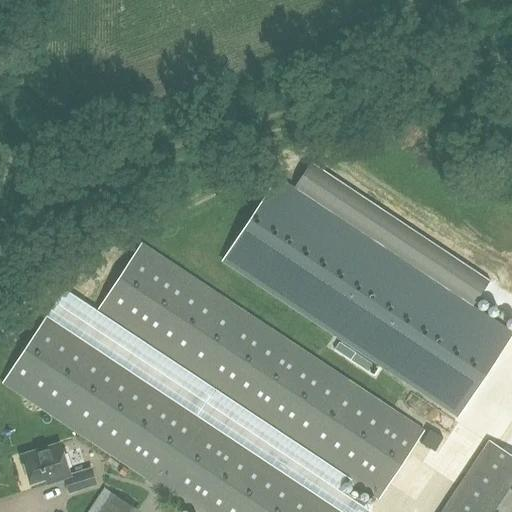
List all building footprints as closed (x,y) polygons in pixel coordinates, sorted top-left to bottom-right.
[(277,178),(223,260),(458,416),(511,334),(277,178)] [(102,314),(378,498),(423,431),(151,250),(102,314)] [(199,511),(344,511),(47,315),(3,382),(199,511)] [(511,511),(511,455),(489,440),(440,511),(511,511)] [(70,475),(60,442),(21,454),(30,483),(57,475),(58,480),(65,478),(69,492),(96,484),(91,468),(70,475)] [(141,511),(142,511),(104,487),(86,511),(141,511)]
